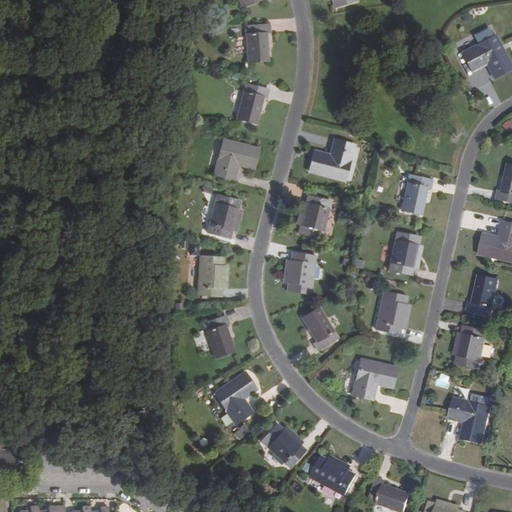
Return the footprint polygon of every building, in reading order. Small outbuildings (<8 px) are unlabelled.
[(270,24),(246,25),(248,62),(268,61),(266,34),(270,33),(270,24)] [(490,26),(474,34),(477,41),(494,33),(490,26)] [(494,77),(511,67),(496,36),(463,53),(472,70),(487,63),(494,77)] [(268,89),(246,83),(236,120),(255,124),(262,97),(266,98),(268,89)] [(259,149),(223,140),(214,175),(233,180),(238,165),(253,169),(259,149)] [(315,152),(310,172),(344,180),(353,145),(334,140),(331,155),(315,152)] [(499,190),(497,200),(511,203),(511,164),(508,164),(502,190),(499,190)] [(433,179),(410,174),(402,210),(421,215),(427,188),(431,189),(433,179)] [(330,200),(309,194),(307,203),(301,226),(299,234),(320,239),(330,200)] [(208,234),(230,239),(232,232),(238,208),(240,200),(217,195),(208,234)] [(302,201),(296,224),(301,226),(307,203),(302,201)] [(243,209),(238,208),(232,232),(237,233),(243,209)] [(485,235),(481,254),(511,260),(511,224),(504,223),(500,238),(485,235)] [(420,236),(398,231),(389,271),(412,276),(413,268),(418,244),(420,236)] [(418,244),(413,268),(417,269),(422,246),(418,244)] [(315,255),(293,252),(292,260),(288,284),(287,292),(310,295),(315,255)] [(221,297),(221,288),(222,265),(223,257),(200,255),(198,296),(221,297)] [(286,259),(283,283),(288,284),(292,260),(286,259)] [(467,311),(491,315),(499,279),(479,275),(474,302),(469,301),(467,311)] [(399,335),(401,327),(406,304),(407,296),(384,291),(375,330),(399,335)] [(410,305),(406,304),(401,327),(405,328),(410,305)] [(313,343),(318,352),(339,339),(319,307),(302,317),(316,341),(313,343)] [(229,324),(226,315),(203,322),(216,359),(234,353),(225,326),(229,324)] [(465,326),(463,333),(458,356),(456,364),(478,369),(487,330),(465,326)] [(453,355),(458,356),(463,333),(458,332),(453,355)] [(368,339),(364,335),(360,339),(363,343),(368,339)] [(392,387),(396,367),(361,360),(353,395),(373,399),(376,384),(392,387)] [(255,389),(244,373),(215,393),(235,423),(251,412),(243,399),(255,389)] [(462,438),(482,442),(490,407),(455,399),(450,419),(466,422),(462,438)] [(306,450),(300,445),(283,429),(276,424),(261,441),(291,468),(306,450)] [(247,425),(234,431),(237,438),(250,433),(247,425)] [(286,426),(283,429),(300,445),(303,441),(286,426)] [(0,472),(11,473),(11,449),(0,449),(0,472)] [(352,466),(332,455),(329,460),(349,472),(352,466)] [(346,496),(357,475),(349,472),(329,460),(321,456),(310,476),(346,496)] [(376,477),(368,500),(401,511),(404,511),(411,494),(384,484),(385,481),(376,477)] [(438,499),(437,504),(460,510),(461,505),(438,499)] [(466,511),(460,510),(437,504),(429,502),(425,511),(466,511)]
